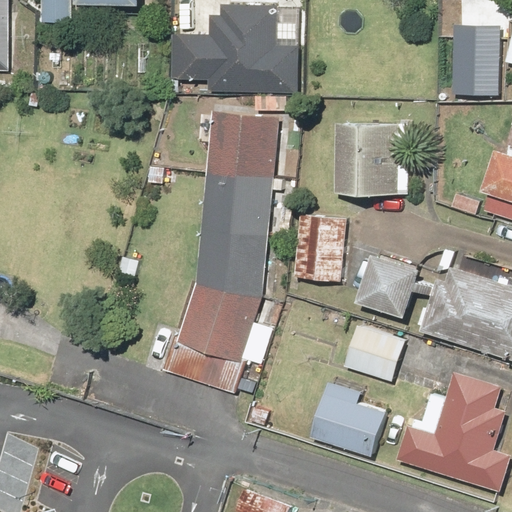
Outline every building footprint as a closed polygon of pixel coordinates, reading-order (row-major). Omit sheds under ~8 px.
[(13,0),(0,0),(0,45),(13,46),(13,0)] [(76,0),(45,0),(44,21),(75,23),(76,0)] [(181,29),(179,67),(218,69),(217,81),(299,86),(302,40),(284,39),(286,4),(232,1),(232,10),(213,9),(212,31),(181,29)] [(186,344),(246,364),(264,307),(279,118),(218,114),(205,285),(186,344)] [(420,123),(334,122),(333,199),(419,201),(420,123)] [(511,151),(505,149),(495,193),(511,198),(511,151)] [(489,202),(459,192),(453,210),(484,219),(489,202)] [(349,219),(302,215),(297,278),(345,281),(349,219)] [(154,265),(157,232),(134,230),(131,255),(123,255),(121,275),(141,277),(143,264),(154,265)] [(511,283),(453,266),(435,326),(511,348),(511,283)] [(409,341),(362,326),(349,367),(396,382),(409,341)] [(417,422),(405,459),(510,492),(511,484),(511,452),(508,451),(511,403),(511,379),(459,375),(454,434),(417,422)] [(391,412),(366,409),(367,391),(331,386),(325,449),(387,457),(391,412)] [(293,511),(295,508),(249,489),(240,509),(247,511),(293,511)]
